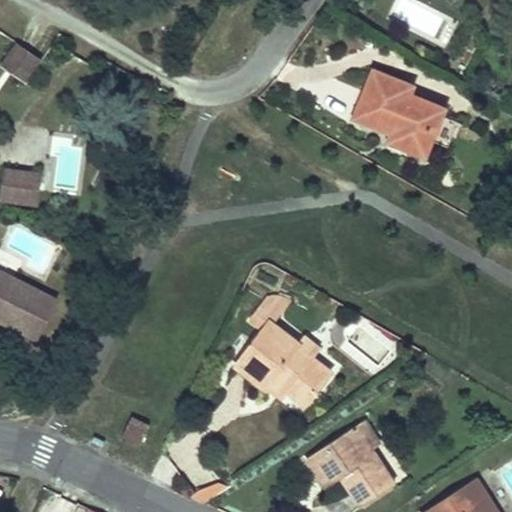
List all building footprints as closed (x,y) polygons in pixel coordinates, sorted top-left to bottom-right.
[(41,62),(17,46),(1,68),(25,85),(41,62)] [(374,71),(354,118),(392,133),(389,141),(425,157),(443,110),(409,95),(412,87),(374,71)] [(36,203),(40,174),(5,169),(1,199),(36,203)] [(57,298),(0,270),(0,317),(39,336),(57,298)] [(264,389),(266,387),(272,380),(286,391),(304,405),(330,372),(310,356),(298,347),(299,344),(272,323),(289,300),(283,298),(276,298),(265,303),(251,320),(263,329),(235,366),(264,389)] [(299,344),(298,347),(310,356),(317,348),(305,338),(299,344)] [(272,380),(266,387),(280,398),(286,391),(272,380)] [(132,417),(123,435),(140,444),(149,426),(132,417)] [(365,421),(355,428),(370,451),(380,444),(365,421)] [(306,458),(320,479),(336,469),(342,476),(362,506),(393,486),(370,451),(355,428),(306,458)] [(336,469),(320,479),(325,487),(342,476),(336,469)] [(496,511),(476,481),(427,511),(496,511)]
